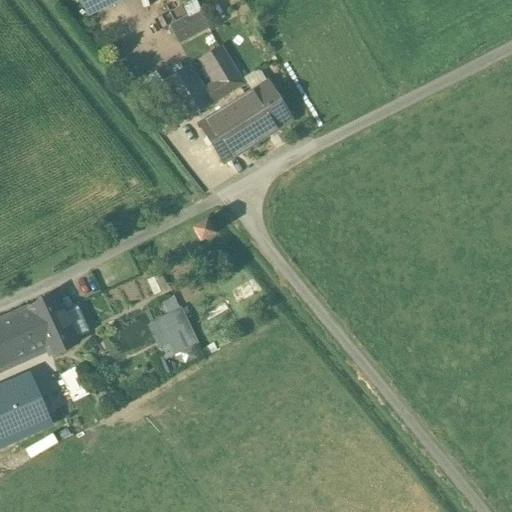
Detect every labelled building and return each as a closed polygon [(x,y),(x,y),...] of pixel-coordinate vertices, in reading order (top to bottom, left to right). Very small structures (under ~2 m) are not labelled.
[(202,11),(171,26),(179,43),(210,28),(202,11)] [(204,90),(212,103),(243,85),(220,48),(200,60),(214,83),(204,90)] [(162,83),(185,120),(212,103),(204,90),(190,66),(162,83)] [(162,83),(151,90),(173,127),(185,120),(162,83)] [(267,83),(199,124),(223,164),(291,121),(267,83)] [(200,226),(193,230),(200,242),(207,238),(214,235),(210,229),(207,222),(200,226)] [(161,274),(149,280),(155,294),(167,288),(161,274)] [(149,322),(163,358),(198,344),(178,295),(163,301),(169,314),(149,322)] [(56,298),(30,310),(48,350),(51,356),(76,345),(56,298)] [(30,310),(0,322),(0,371),(48,350),(30,310)] [(159,377),(171,369),(159,350),(147,357),(159,377)] [(77,368),(62,375),(75,402),(90,395),(77,368)] [(29,378),(0,389),(0,412),(5,423),(9,431),(44,416),(29,378)] [(5,423),(0,424),(0,438),(10,434),(9,431),(5,423)]
